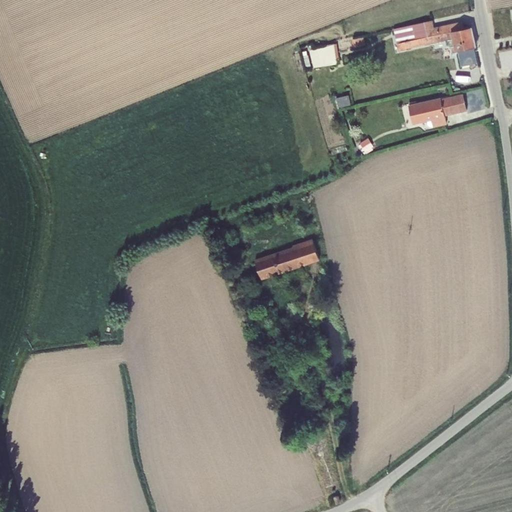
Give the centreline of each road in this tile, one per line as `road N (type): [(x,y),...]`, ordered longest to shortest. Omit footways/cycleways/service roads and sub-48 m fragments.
road 1 (unclassified): [(478,0),(511,183)]
road 2 (unclassified): [(369,497),(511,384)]
